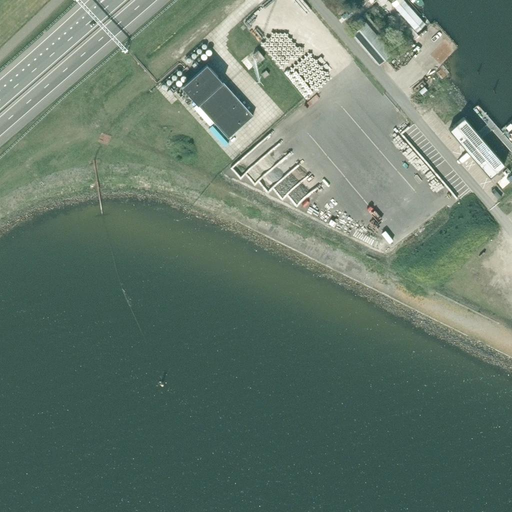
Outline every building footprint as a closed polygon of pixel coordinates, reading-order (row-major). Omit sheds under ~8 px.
[(417,32),(426,25),(404,0),(396,0),(393,3),(417,32)] [(381,32),(369,18),(352,33),(379,64),(392,53),(377,35),(381,32)] [(264,58),(258,50),(253,54),(260,62),(264,58)] [(253,67),(247,59),(243,63),(249,71),(253,67)] [(207,63),(181,86),(228,138),(253,115),(207,63)] [(464,117),(449,130),(490,177),(505,164),(482,139),(478,134),(464,117)]
